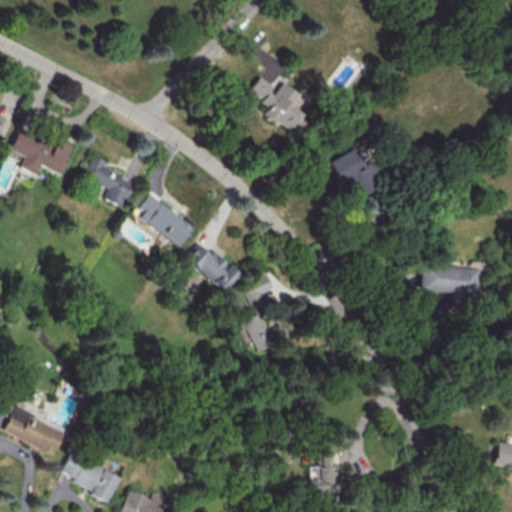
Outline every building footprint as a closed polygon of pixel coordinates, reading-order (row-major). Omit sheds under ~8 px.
[(287,130),(298,113),(296,111),(304,98),(278,80),(273,87),(256,75),(246,91),(266,104),(261,112),(287,130)] [(0,137),(8,118),(0,114),(0,137)] [(58,173),(70,144),(53,137),(52,141),(15,127),(4,155),(17,160),(15,167),(32,174),(36,164),(58,173)] [(326,159),(348,199),(373,185),(369,177),(370,176),(353,144),(326,159)] [(100,198),(121,207),(133,181),(101,166),(104,160),(90,154),(81,177),(105,187),(100,198)] [(137,217),(176,245),(191,225),(146,192),(136,206),(142,210),(137,217)] [(219,290),(236,272),(211,249),(207,253),(196,243),(183,256),(219,290)] [(417,291),(475,295),(477,267),(419,263),(417,291)] [(260,292),(271,287),(265,274),(239,286),(250,310),(265,303),(260,292)] [(252,350),(269,342),(256,311),(234,321),(238,331),(243,329),(252,350)] [(0,432),(49,453),(58,429),(7,407),(0,423),(0,432)] [(511,468),(511,445),(495,442),(491,464),(511,468)] [(304,466),(305,492),(333,491),(333,478),(336,478),(336,464),(330,464),(329,451),(316,452),(317,465),(304,466)] [(113,475),(64,454),(55,473),(87,487),(84,493),(102,501),(113,475)] [(114,511),(160,511),(163,503),(120,491),(114,511)]
